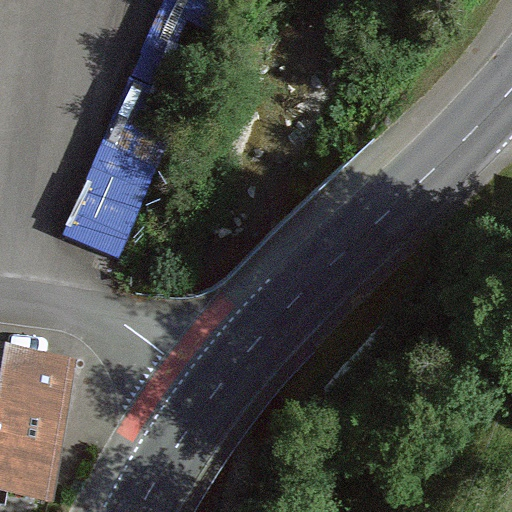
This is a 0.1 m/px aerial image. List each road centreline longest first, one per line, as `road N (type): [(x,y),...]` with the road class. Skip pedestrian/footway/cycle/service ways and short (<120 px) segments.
road 1 (tertiary): [(213,393),(511,87)]
road 2 (unclassified): [(0,297),(119,323),(213,393)]
road 3 (tertiary): [(139,511),(213,393)]
